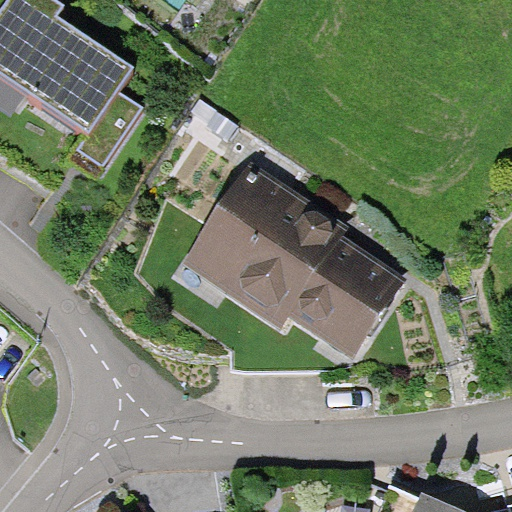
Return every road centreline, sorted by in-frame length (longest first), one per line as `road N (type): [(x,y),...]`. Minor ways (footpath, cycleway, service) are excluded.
road 1 (residential): [(511,416),(379,436),(135,429)]
road 2 (residential): [(135,429),(77,337),(0,269)]
road 3 (residential): [(135,429),(87,451),(30,511)]
